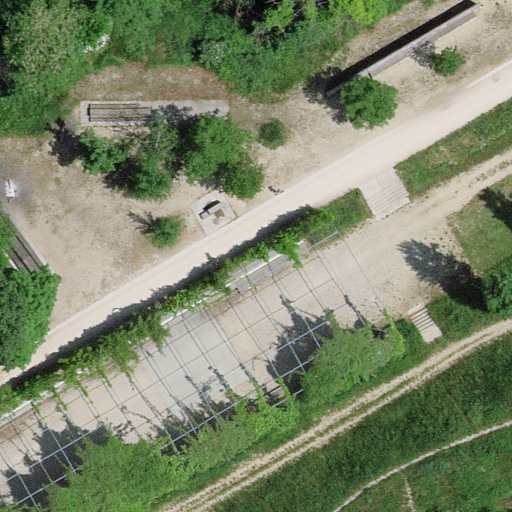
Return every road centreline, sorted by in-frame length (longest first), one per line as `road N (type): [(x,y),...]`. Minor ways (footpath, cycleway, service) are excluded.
road 1 (track): [(511,158),(0,461)]
road 2 (track): [(511,80),(0,383)]
